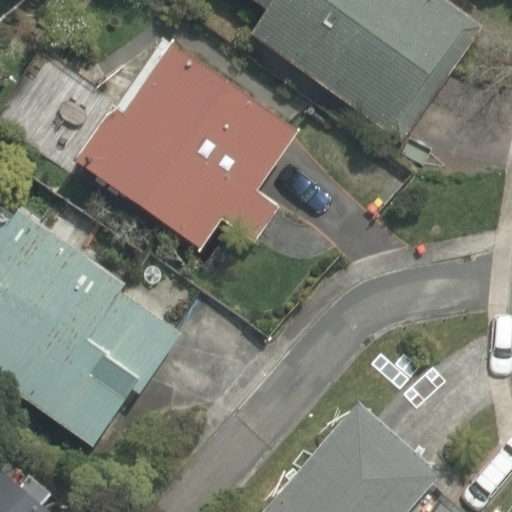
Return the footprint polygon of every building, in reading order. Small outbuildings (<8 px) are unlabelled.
[(252,42),(401,150),(486,33),(439,0),(244,0),(269,18),(252,42)] [(79,170),(206,255),(226,226),(256,247),(280,212),(259,198),(298,138),(175,56),(129,125),(116,116),(79,170)] [(0,385),(93,452),(133,395),(140,399),(183,339),(122,296),(126,290),(23,216),(11,233),(0,224),(0,385)] [(416,511),(441,486),(449,477),(369,404),(268,511),(416,511)] [(0,511),(40,511),(0,476),(0,511)] [(469,511),(441,486),(416,511),(469,511)]
